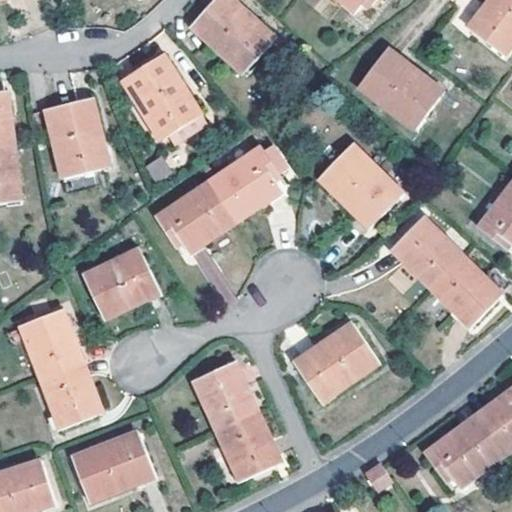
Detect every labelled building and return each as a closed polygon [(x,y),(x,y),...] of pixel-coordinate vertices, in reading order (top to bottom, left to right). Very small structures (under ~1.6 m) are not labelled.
[(245,70),(271,42),(250,23),(257,16),(238,0),(216,0),(196,24),(245,70)] [(511,0),(491,0),(487,6),(494,12),(478,34),(507,56),(511,48),(511,0)] [(494,12),(487,6),(470,28),(478,34),(494,12)] [(250,23),(271,42),(277,34),(257,16),(250,23)] [(445,91),(389,49),(360,87),(417,130),(445,91)] [(127,80),(150,116),(159,110),(174,134),(205,113),(168,54),(127,80)] [(0,95),(3,121),(14,120),(11,92),(0,93),(0,95)] [(0,148),(17,146),(14,120),(3,121),(0,95),(0,148)] [(49,109),(64,177),(99,169),(93,143),(103,140),(93,99),(49,109)] [(150,116),(164,140),(174,134),(159,110),(150,116)] [(93,143),(99,169),(110,166),(103,140),(93,143)] [(372,227),(398,200),(380,182),(386,176),(354,145),(321,178),(372,227)] [(0,148),(0,204),(24,201),(17,146),(0,148)] [(262,147),(210,182),(237,224),(284,193),(270,172),(267,167),(272,162),(262,147)] [(162,156),(145,166),(155,183),(172,173),(162,156)] [(276,168),(272,162),(267,167),(270,172),(276,168)] [(380,182),(398,200),(404,194),(386,176),(380,182)] [(210,182),(157,218),(166,232),(173,228),(178,234),(191,254),(237,224),(210,182)] [(511,186),(480,228),(493,239),(498,233),(503,237),(511,243),(511,186)] [(437,241),(442,236),(423,218),(419,223),(437,241)] [(463,257),(442,236),(437,241),(419,223),(395,249),(434,288),(463,257)] [(170,238),(178,234),(173,228),(166,232),(170,238)] [(498,243),(503,237),(498,233),(493,239),(498,243)] [(141,248),(118,260),(122,268),(145,256),(141,248)] [(163,293),(145,256),(122,268),(118,260),(85,276),(106,321),(163,293)] [(474,327),(498,302),(480,283),(485,278),(463,257),(434,288),(474,327)] [(480,283),(498,302),(504,297),(485,278),(480,283)] [(68,337),(74,334),(65,309),(58,312),(68,337)] [(22,326),(43,378),(84,362),(74,334),(68,337),(58,312),(22,326)] [(323,353),(300,369),(323,404),(382,363),(353,323),(319,347),(323,353)] [(295,362),(300,369),(323,353),(319,347),(295,362)] [(63,430),(98,417),(89,392),(95,389),(84,362),(43,378),(63,430)] [(241,390),(248,387),(236,363),(230,365),(241,390)] [(196,381),(219,431),(259,412),(248,387),(241,390),(230,365),(196,381)] [(89,392),(98,417),(104,414),(95,389),(89,392)] [(511,390),(478,416),(506,455),(511,450),(511,390)] [(242,481),(277,464),(266,443),(272,440),(259,412),(219,431),(242,481)] [(478,416),(427,454),(437,468),(443,464),(447,469),(461,488),(506,455),(478,416)] [(140,431),(116,440),(119,447),(142,439),(140,431)] [(158,477),(142,439),(119,447),(116,440),(74,458),(92,503),(158,477)] [(283,462),(272,440),(266,443),(277,464),(283,462)] [(43,460),(18,468),(21,476),(46,469),(43,460)] [(384,464),(369,475),(380,491),(395,481),(384,464)] [(441,473),(447,469),(443,464),(437,468),(441,473)] [(30,511),(57,503),(46,469),(21,476),(18,468),(0,473),(0,505),(2,511),(30,511)]
